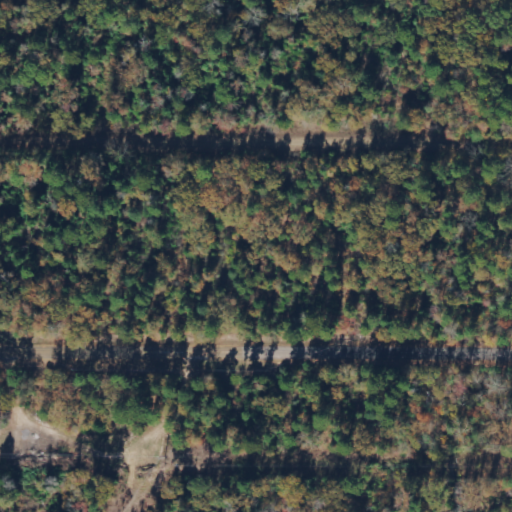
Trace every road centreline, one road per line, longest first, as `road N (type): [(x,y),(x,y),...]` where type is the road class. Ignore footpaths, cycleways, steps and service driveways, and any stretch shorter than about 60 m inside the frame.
road 1 (residential): [(511,353),(0,339)]
road 2 (residential): [(0,139),(511,146)]
